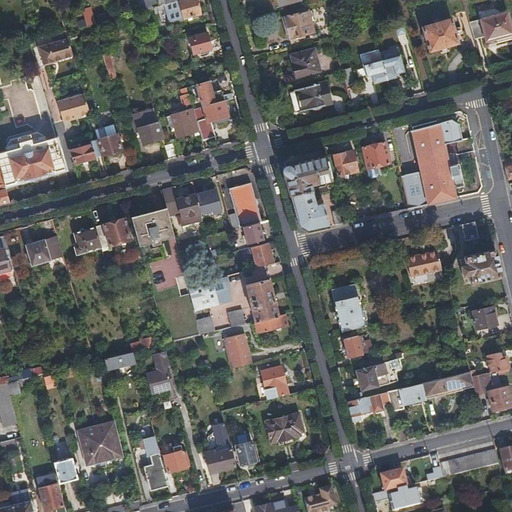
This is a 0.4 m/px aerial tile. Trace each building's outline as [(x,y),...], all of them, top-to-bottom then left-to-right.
[(144,0),(137,2),(139,12),(162,5),(178,1),(181,0),(144,0)] [(198,14),(193,0),(181,0),(178,1),(162,5),(167,23),(198,14)] [(287,38),(312,31),(306,10),(282,17),(287,38)] [(511,33),(506,12),(468,22),(473,39),(484,36),(485,41),(511,33)] [(93,17),(85,19),(87,26),(93,24),(95,24),(93,17)] [(453,29),(451,20),(430,25),(436,50),(448,47),(449,50),(456,49),(454,45),(468,42),(464,27),(453,29)] [(372,25),(365,27),(368,35),(374,34),(372,25)] [(188,39),(192,56),(211,50),(205,34),(188,39)] [(31,47),(36,64),(73,55),(68,37),(31,47)] [(292,78),(319,70),(312,49),(289,55),(292,64),(289,65),(292,78)] [(400,54),(381,58),(386,79),(396,77),(395,73),(404,71),(400,54)] [(103,57),(110,80),(116,79),(110,55),(103,57)] [(374,82),(386,79),(381,58),(363,62),(367,75),(372,74),(374,82)] [(341,68),(342,71),(346,86),(354,84),(349,66),(341,68)] [(330,102),(324,81),(294,89),(300,110),(330,102)] [(202,107),(223,102),(221,95),(212,97),(208,82),(199,85),(197,85),(200,97),(196,98),(198,102),(201,101),(202,107)] [(190,103),(186,88),(181,90),(183,96),(180,96),(183,106),(190,105),(190,103)] [(62,121),(89,114),(84,94),(57,103),(62,121)] [(226,117),(223,102),(202,107),(206,122),(209,121),(226,117)] [(206,122),(202,107),(192,110),(197,125),(206,122)] [(144,144),(162,138),(153,108),(132,114),(136,132),(140,131),(144,144)] [(197,125),(192,110),(192,109),(170,116),(177,138),(199,132),(197,125)] [(227,121),(226,117),(209,121),(210,125),(227,121)] [(419,171),(401,175),(408,208),(456,198),(453,186),(460,184),(458,170),(456,170),(455,165),(449,166),(445,144),(456,141),(458,152),(471,148),(468,139),(462,140),(458,127),(450,119),(411,129),(419,171)] [(202,142),(214,138),(210,125),(209,121),(206,122),(197,125),(199,132),(202,142)] [(97,140),(102,156),(124,151),(116,124),(94,129),(95,132),(96,136),(97,140)] [(0,151),(0,169),(4,185),(65,169),(56,137),(40,141),(39,140),(41,134),(36,130),(9,137),(6,143),(12,145),(11,148),(0,151)] [(74,163),(102,156),(97,140),(86,143),(86,145),(70,149),(74,161),(74,163)] [(391,162),(386,141),(362,146),(367,167),(391,162)] [(174,159),(176,159),(173,144),(164,146),(169,160),(174,159)] [(333,155),(325,157),(329,172),(337,170),(338,176),(358,170),(356,162),(353,153),(352,149),(333,154),(333,155)] [(325,157),(291,165),(294,179),(297,189),(311,186),(324,183),(331,181),(329,172),(325,157)] [(283,167),(286,181),(294,179),(291,165),(283,167)] [(0,204),(9,202),(4,185),(0,169),(0,204)] [(286,181),(290,195),(298,193),(297,189),(294,179),(286,181)] [(333,189),(331,181),(324,183),(321,188),(312,190),(312,194),(333,189)] [(237,216),(229,218),(230,219),(233,230),(242,227),(260,222),(262,221),(252,182),(229,189),(237,216)] [(175,187),(163,190),(167,208),(169,216),(176,214),(181,213),(178,199),(175,187)] [(216,189),(196,194),(201,213),(212,210),(213,213),(221,211),(216,189)] [(298,193),(290,195),(297,223),(309,229),(328,225),(323,203),(319,204),(317,199),(314,199),(312,194),(312,190),(298,193)] [(196,194),(178,199),(181,213),(176,214),(178,223),(181,221),(202,217),(201,213),(196,194)] [(167,208),(130,217),(138,246),(151,243),(152,247),(161,245),(161,241),(174,238),(167,208)] [(331,211),(335,224),(341,222),(338,209),(331,211)] [(123,218),(93,227),(100,248),(107,246),(120,243),(121,244),(124,243),(123,242),(129,240),(123,218)] [(233,230),(230,219),(222,221),(225,232),(233,230)] [(476,233),(474,221),(461,224),(463,235),(476,233)] [(264,239),(260,222),(242,227),(247,244),(264,239)] [(100,248),(93,227),(72,232),(75,242),(75,246),(72,246),(72,247),(74,255),(100,248)] [(62,256),(56,235),(24,245),(31,266),(62,256)] [(0,271),(13,268),(3,236),(0,236),(0,246),(1,250),(0,250),(0,271)] [(273,261),(268,243),(251,248),(256,266),(273,261)] [(250,254),(248,248),(237,251),(239,257),(250,254)] [(469,282),(500,276),(494,249),(461,256),(462,265),(460,265),(462,275),(467,274),(469,282)] [(441,270),(437,251),(407,257),(410,276),(441,270)] [(185,281),(187,288),(217,279),(216,273),(185,281)] [(187,288),(188,293),(193,309),(229,299),(224,277),(217,279),(187,288)] [(254,321),(277,316),(268,278),(245,283),(254,321)] [(340,325),(341,331),(363,326),(361,319),(364,319),(362,312),(360,312),(358,299),(360,298),(359,295),(356,295),(353,283),(332,287),(334,301),(338,325),(340,325)] [(188,293),(153,301),(165,342),(169,341),(199,334),(198,333),(198,332),(195,319),(193,309),(188,293)] [(496,325),(492,307),(472,311),(476,329),(496,325)] [(227,312),(230,326),(244,323),(241,309),(227,312)] [(287,325),(284,314),(277,316),(254,321),(252,321),(255,333),(287,325)] [(195,319),(198,332),(213,329),(209,315),(195,319)] [(231,368),(250,363),(243,333),(221,338),(228,368),(231,368)] [(348,358),(349,365),(362,362),(360,355),(362,354),(361,349),(372,346),(369,339),(363,340),(359,341),(357,334),(341,338),(346,359),(348,358)] [(140,340),(128,343),(131,351),(134,350),(152,346),(149,336),(139,338),(140,340)] [(129,351),(102,358),(105,370),(136,362),(134,350),(131,351),(129,351)] [(489,373),(508,369),(505,356),(500,357),(499,352),(485,355),(489,373)] [(396,355),(388,356),(389,361),(389,364),(393,364),(397,363),(396,355)] [(157,360),(161,376),(149,380),(153,399),(175,394),(166,358),(157,360)] [(389,361),(383,362),(388,383),(397,381),(393,364),(389,364),(389,361)] [(388,383),(383,362),(355,369),(360,390),(388,383)] [(267,399),(288,394),(281,365),(260,369),(267,399)] [(44,366),(31,370),(33,375),(46,372),(44,366)] [(23,378),(21,372),(7,376),(8,381),(23,378)] [(425,398),(426,398),(435,396),(435,393),(442,391),(443,394),(462,390),(461,386),(473,383),(471,377),(470,372),(422,383),(425,398)] [(473,383),(476,394),(487,391),(491,410),(511,405),(511,400),(508,384),(489,389),(489,386),(491,386),(488,373),(474,376),(471,377),(473,383)] [(47,390),(55,388),(51,374),(43,376),(47,390)] [(7,376),(6,375),(0,376),(0,383),(7,382),(8,381),(7,376)] [(7,382),(0,383),(0,410),(4,425),(17,422),(7,382)] [(420,399),(425,398),(422,383),(387,391),(390,402),(392,411),(402,409),(401,405),(420,401),(420,399)] [(381,392),(384,404),(390,402),(387,391),(381,392)] [(346,400),(351,420),(360,418),(358,413),(385,408),(384,404),(381,392),(346,400)] [(303,430),(298,414),(266,421),(270,442),(300,435),(299,431),(303,430)] [(95,425),(104,460),(122,456),(113,421),(95,425)] [(399,442),(407,440),(403,421),(395,423),(399,442)] [(85,465),(104,460),(95,425),(76,430),(85,465)] [(218,469),(234,465),(225,430),(220,431),(223,442),(217,443),(220,452),(215,453),(213,450),(205,452),(210,473),(219,471),(218,469)] [(150,490),(168,486),(164,473),(159,450),(158,446),(155,436),(141,439),(146,456),(148,455),(150,464),(144,466),(150,490)] [(13,438),(0,441),(0,449),(15,446),(13,438)] [(234,445),(239,464),(256,460),(250,441),(234,445)] [(168,486),(168,487),(176,484),(172,471),(186,468),(184,462),(188,460),(186,452),(182,453),(180,445),(170,448),(162,450),(168,471),(164,473),(168,486)] [(511,447),(502,450),(501,447),(498,448),(504,475),(507,474),(507,471),(511,469),(511,447)] [(499,464),(495,450),(432,465),(435,473),(436,479),(464,472),(499,464)] [(54,468),(58,482),(76,477),(74,468),(78,467),(76,462),(72,463),(71,458),(53,463),(54,468)] [(406,486),(401,469),(380,475),(384,491),(387,490),(396,488),(406,486)] [(55,509),(56,511),(65,511),(64,506),(62,507),(57,483),(38,487),(44,511),(55,509)] [(304,497),(307,511),(322,511),(331,510),(332,509),(331,504),(334,503),(335,503),(331,485),(319,488),(320,493),(304,497)] [(396,488),(387,490),(389,498),(392,510),(414,505),(413,499),(415,498),(414,490),(408,491),(407,490),(398,492),(396,488)] [(33,511),(27,489),(9,493),(12,505),(13,511),(33,511)] [(387,490),(384,491),(372,494),(374,502),(389,498),(387,490)] [(271,511),(297,511),(297,507),(288,509),(287,506),(286,501),(270,505),(271,511)]
